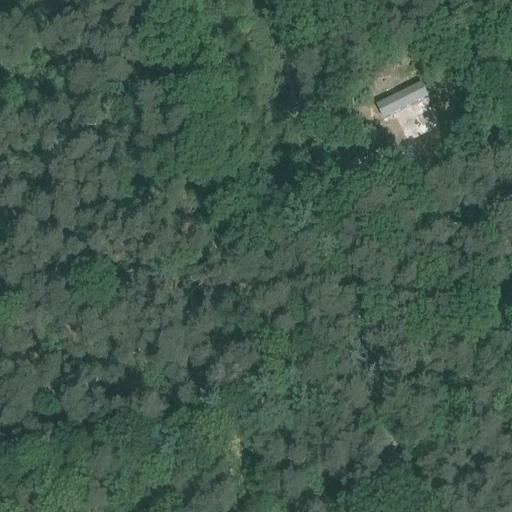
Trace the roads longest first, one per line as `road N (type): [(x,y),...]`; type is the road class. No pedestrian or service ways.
road 1 (unclassified): [(414,511),(288,0)]
road 2 (track): [(511,63),(314,0)]
